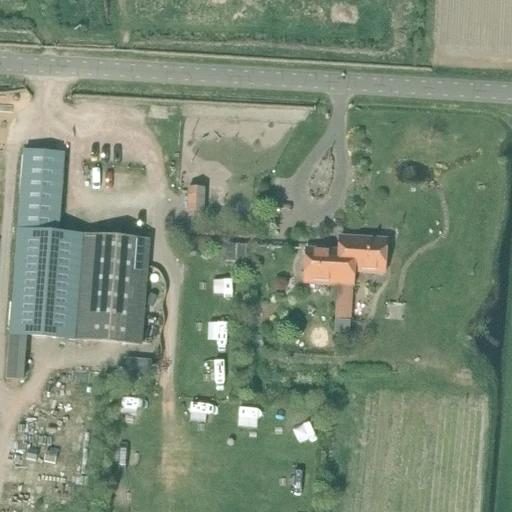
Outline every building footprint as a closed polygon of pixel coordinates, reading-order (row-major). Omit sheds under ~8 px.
[(23,154),(5,382),(23,383),(27,339),(74,342),(140,347),(148,244),(82,239),(57,237),(63,158),(23,154)] [(187,196),(186,210),(202,210),(203,197),(187,196)] [(305,251),(303,285),(337,287),(338,281),(353,282),(353,274),(384,276),(386,241),(354,239),(354,246),(338,245),(338,253),(305,251)] [(246,264),(246,246),(226,245),(225,263),(246,264)] [(334,323),(334,334),(349,335),(349,323),(334,323)]
